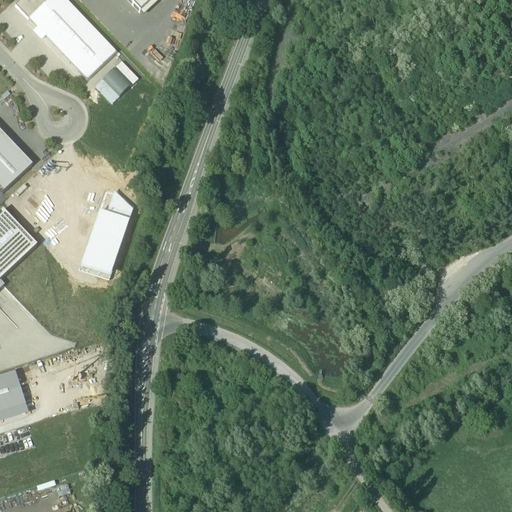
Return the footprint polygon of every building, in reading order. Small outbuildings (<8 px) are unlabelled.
[(28,22),(50,0),(24,0),(15,9),(28,22)] [(61,0),(50,0),(28,22),(37,31),(34,34),(42,43),(45,40),(87,83),(115,56),(61,0)] [(122,0),(139,17),(157,0),(122,0)] [(309,64),(297,64),(297,76),(310,76),(309,64)] [(120,66),(114,72),(130,90),(137,83),(120,66)] [(95,90),(112,107),(118,101),(102,84),(95,90)] [(0,193),(2,196),(31,169),(0,136),(0,193)] [(106,194),(98,218),(80,272),(109,282),(130,214),(114,197),(106,194)] [(0,217),(0,284),(36,251),(2,215),(0,217)] [(0,417),(24,410),(13,377),(0,380),(0,417)]
